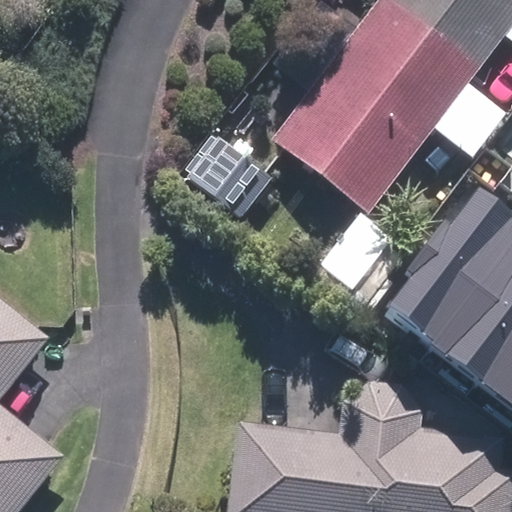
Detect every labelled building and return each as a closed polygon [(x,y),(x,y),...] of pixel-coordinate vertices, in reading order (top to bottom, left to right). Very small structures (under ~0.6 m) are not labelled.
[(511,23),(511,0),(381,0),(270,147),(364,218),(511,23)] [(257,166),(224,141),(193,185),(226,209),(257,166)] [(376,311),(423,346),(511,223),(511,220),(466,187),(376,311)] [(318,264),(351,290),(338,306),(354,320),(367,304),(404,259),(354,219),(318,264)] [(511,223),(423,346),(471,380),(511,322),(511,223)] [(0,289),(0,511),(28,511),(73,460),(7,404),(61,340),(0,289)] [(511,322),(471,380),(511,409),(511,322)] [(241,418),(229,511),(511,511),(511,437),(422,427),(426,395),(341,384),(335,430),(241,418)]
